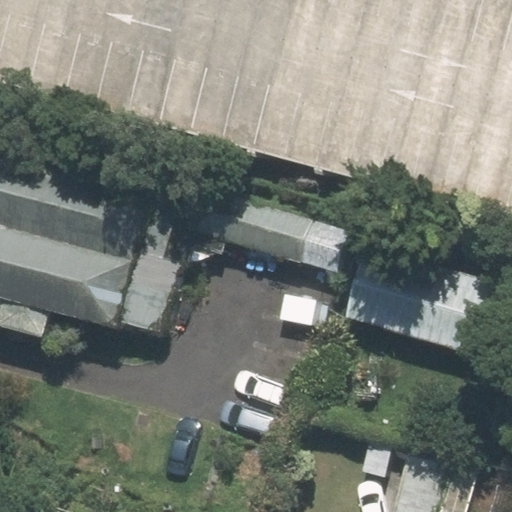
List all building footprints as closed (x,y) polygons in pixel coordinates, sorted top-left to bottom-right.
[(511,0),(0,0),(0,79),(511,222),(511,0)] [(75,308),(183,339),(206,259),(180,251),(195,200),(0,142),(0,311),(68,332),(75,308)] [(220,194),(208,233),(353,275),(364,237),(220,194)] [(511,279),(384,242),(363,313),(511,357),(511,279)] [(484,511),(496,469),(424,450),(407,511),(484,511)]
